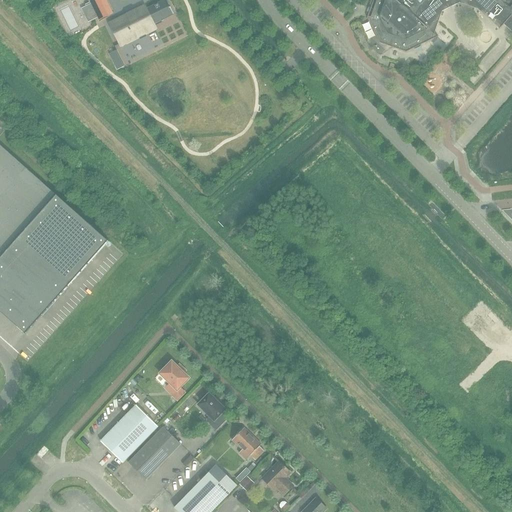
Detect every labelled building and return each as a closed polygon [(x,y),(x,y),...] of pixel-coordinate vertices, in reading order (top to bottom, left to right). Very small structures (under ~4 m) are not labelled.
[(109,14),(101,0),(92,0),(89,2),(98,19),(109,14)] [(166,0),(163,0),(146,9),(145,5),(109,23),(120,46),(156,28),(154,24),(174,14),(166,0)] [(504,24),(511,31),(511,32),(511,33),(511,32),(511,0),(376,0),(371,17),(367,17),(367,18),(379,43),(406,52),(438,36),(437,36),(434,34),(442,11),(459,3),(477,9),(499,28),(499,29),(504,24)] [(494,68),(511,49),(511,39),(511,40),(489,63),(494,68)] [(0,310),(25,333),(108,241),(0,144),(0,310)] [(177,367),(172,361),(160,373),(176,390),(171,395),(177,400),(185,392),(180,387),(189,378),(183,373),(185,370),(179,364),(177,367)] [(225,409),(209,393),(198,405),(214,420),(209,425),(216,431),(227,419),(221,414),(225,409)] [(100,441),(122,463),(158,426),(136,405),(100,441)] [(180,444),(163,427),(129,462),(146,479),(180,444)] [(260,446),(261,445),(244,427),(232,440),(242,450),(239,453),(246,460),(250,456),(255,460),(264,451),(260,446)] [(285,478),(290,473),(279,461),(262,478),(274,490),(276,487),(284,495),(293,485),(285,478)] [(215,465),(174,507),(179,511),(210,511),(236,486),(215,465)] [(253,482),(247,476),(239,484),(246,490),(253,482)] [(153,509),(161,501),(153,494),(145,502),(153,509)] [(251,509),(257,502),(252,498),(246,504),(251,509)] [(323,511),(327,509),(316,498),(301,511),(323,511)] [(279,504),(279,506),(280,508),(283,511),(289,505),(286,502),(285,501),(282,501),(280,502),(279,504)]
